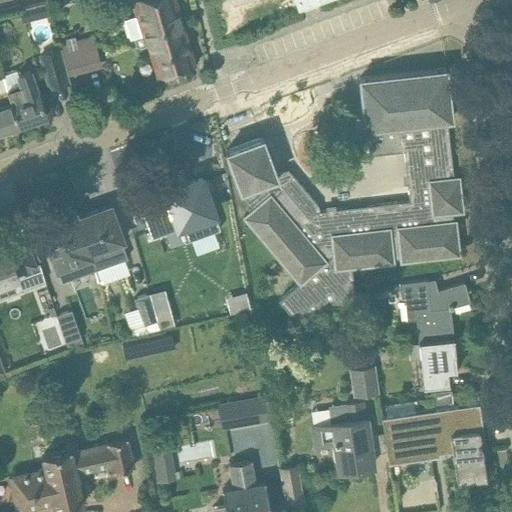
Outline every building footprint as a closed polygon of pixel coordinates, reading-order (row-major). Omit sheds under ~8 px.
[(168,35),(185,30),(175,0),(113,0),(117,10),(135,5),(138,15),(128,18),(126,21),(130,36),(133,37),(134,39),(144,35),(166,29),(168,35)] [(299,0),(303,10),(330,0),(299,0)] [(49,11),(47,2),(38,5),(40,14),(49,11)] [(144,35),(134,39),(135,45),(140,47),(147,45),(156,76),(195,64),(185,30),(168,35),(166,29),(144,35)] [(92,38),(77,43),(84,68),(99,64),(92,38)] [(70,72),(84,68),(77,43),(63,46),(70,72)] [(49,87),(69,82),(59,48),(40,53),(49,87)] [(241,212),(299,282),(278,300),(295,320),(354,297),(351,266),(393,261),(392,259),(400,258),(400,260),(459,254),(455,220),(453,220),(452,211),(462,210),(458,176),(453,176),(446,119),(451,118),(446,68),(359,77),(365,128),(366,128),(369,154),(403,150),(409,200),(366,204),(367,207),(348,209),(348,206),(334,208),(335,211),(327,212),(327,209),(319,210),(318,205),(292,174),(288,178),(282,171),(276,174),(262,136),(225,150),(240,190),(241,189),(243,193),(251,203),(241,212)] [(21,84),(6,89),(19,124),(46,114),(38,91),(36,92),(28,69),(17,73),(21,84)] [(0,130),(19,124),(6,89),(0,91),(0,130)] [(169,197),(140,207),(151,237),(179,227),(184,241),(220,228),(201,177),(166,190),(169,197)] [(96,269),(99,267),(127,257),(120,240),(123,239),(110,205),(94,210),(92,206),(76,212),(96,269)] [(72,213),(71,209),(55,215),(56,219),(41,225),(56,268),(67,264),(72,277),(96,269),(76,212),(72,213)] [(8,250),(0,252),(0,282),(17,277),(16,273),(37,266),(36,264),(25,268),(19,251),(9,254),(8,250)] [(413,295),(417,341),(453,337),(450,306),(451,306),(470,300),(464,281),(434,290),(427,290),(426,280),(396,282),(398,297),(413,295)] [(164,288),(149,292),(156,319),(159,327),(174,323),(164,288)] [(149,292),(134,298),(144,324),(156,319),(149,292)] [(65,341),(81,335),(71,309),(55,314),(65,341)] [(170,334),(139,341),(142,355),(173,348),(170,334)] [(456,369),(453,337),(417,341),(421,385),(423,385),(424,389),(438,387),(438,384),(449,383),(447,370),(456,369)] [(352,394),(378,391),(374,364),(349,367),(352,394)] [(391,404),(379,405),(381,417),(383,432),(385,443),(386,451),(388,463),(420,458),(452,453),(457,482),(486,478),(482,453),(485,453),(484,447),(485,446),(479,402),(477,391),(450,395),(413,401),(414,412),(393,415),(391,404)] [(241,422),(237,401),(219,405),(222,425),(241,422)] [(314,446),(335,442),(339,470),(372,465),(365,417),(364,417),(361,401),(329,406),(331,420),(310,423),(314,446)] [(167,451),(164,436),(151,439),(154,454),(167,451)] [(133,467),(128,447),(127,439),(76,451),(74,440),(65,442),(66,447),(42,453),(46,467),(10,476),(12,489),(16,508),(53,500),(56,511),(82,505),(75,472),(112,464),(113,471),(133,467)] [(269,511),(267,497),(264,481),(255,482),(250,459),(229,463),(233,487),(222,489),(225,505),(212,507),(212,511),(269,511)] [(286,501),(302,498),(296,465),(280,468),(286,501)]
